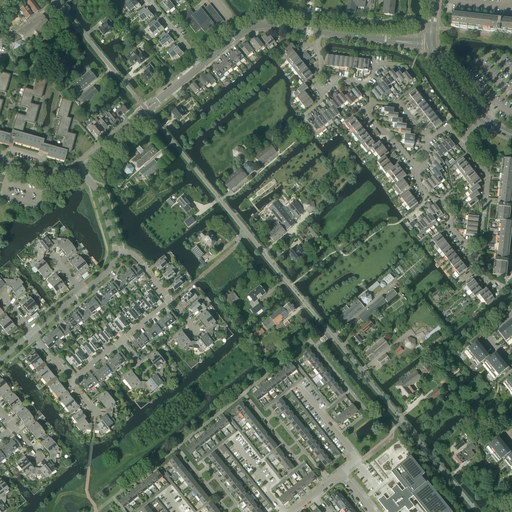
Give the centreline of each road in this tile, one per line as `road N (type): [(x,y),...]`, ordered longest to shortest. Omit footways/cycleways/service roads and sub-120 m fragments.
road 1 (residential): [(476,511),(145,109)]
road 2 (residential): [(145,109),(55,0)]
road 3 (tertiary): [(318,32),(254,27),(202,65)]
road 4 (residential): [(467,247),(480,239),(487,175),(460,143)]
